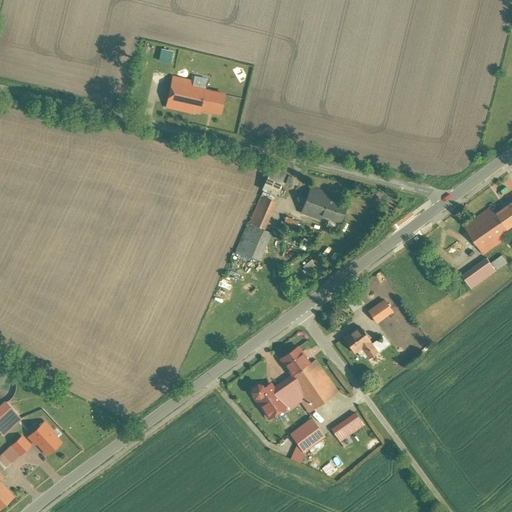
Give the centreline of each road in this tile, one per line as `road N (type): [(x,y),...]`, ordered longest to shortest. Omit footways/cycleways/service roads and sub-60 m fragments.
road 1 (tertiary): [(30,511),(449,202)]
road 2 (unclassified): [(0,86),(449,202)]
road 3 (track): [(449,511),(299,309)]
